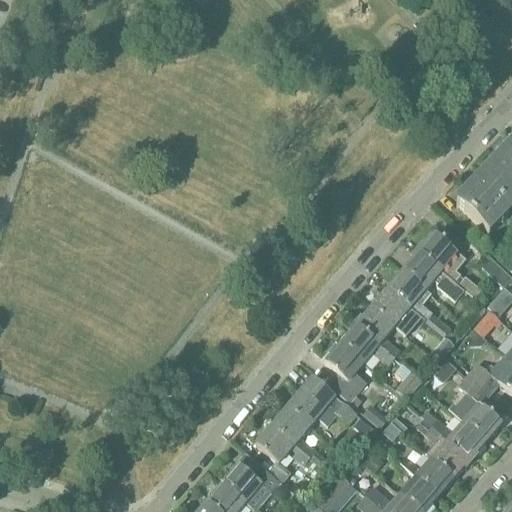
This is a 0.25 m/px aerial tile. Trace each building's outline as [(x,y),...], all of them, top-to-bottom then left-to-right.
[(31,50),(15,44),(10,59),(26,64),(31,50)] [(511,173),(511,149),(500,162),(511,173)] [(490,238),(511,214),(511,173),(500,162),(457,207),(490,238)] [(423,247),(416,255),(456,289),(462,282),(452,274),(454,271),(448,267),(456,257),(433,238),(424,248),(423,247)] [(412,263),(402,275),(425,294),(433,285),(437,289),(435,291),(454,307),(464,296),(456,289),(416,255),(411,262),(412,263)] [(511,282),(490,260),(481,269),(503,291),(511,282)] [(402,275),(387,293),(425,325),(435,333),(444,341),(450,334),(421,309),(430,298),(425,294),(402,275)] [(394,331),(401,322),(407,327),(409,324),(419,333),(420,332),(425,325),(387,293),(371,311),(394,331)] [(361,321),(355,329),(394,362),(400,355),(385,342),(394,331),(371,311),(362,322),(361,321)] [(473,334),(482,342),(493,330),(496,332),(501,326),(489,315),(473,334)] [(350,337),(341,348),(363,367),(372,358),(388,370),(394,362),(355,329),(349,335),(350,337)] [(336,376),(326,388),(355,412),(361,405),(355,399),(366,387),(355,378),(363,367),(341,348),(325,367),(336,376)] [(438,351),(430,360),(438,367),(439,367),(446,358),(438,351)] [(476,368),(468,377),(485,392),(493,382),(476,368)] [(511,370),(498,387),(511,399),(511,370)] [(406,404),(421,386),(410,377),(395,395),(406,404)] [(485,392),(468,377),(457,390),(474,405),(485,392)] [(303,393),(287,412),(310,431),(317,423),(327,431),(337,420),(348,429),(357,419),(339,405),(312,383),(303,393)] [(453,407),(448,413),(464,426),(486,445),(502,427),(479,408),(470,418),(462,411),(460,414),(453,407)] [(271,430),(311,463),(310,464),(320,473),(327,464),(300,442),(310,431),(287,412),(271,430)] [(420,420),(424,423),(448,444),(470,464),(486,445),(464,426),(453,437),(426,414),(420,420)] [(378,415),(370,425),(380,433),(389,423),(378,415)] [(426,457),(432,462),(455,482),(470,464),(448,444),(424,423),(415,432),(434,448),(426,457)] [(391,446),(399,437),(389,428),(381,438),(391,446)] [(276,465),(267,476),(280,488),(290,476),(280,467),(290,455),(294,458),(292,461),(304,471),(310,464),(311,463),(271,430),(256,449),(276,465)] [(406,460),(401,466),(416,480),(439,500),(455,482),(432,462),(422,474),(406,460)] [(275,494),(280,488),(267,476),(261,472),(254,480),(240,468),(223,488),(245,508),(250,511),(258,511),(270,498),(271,499),(275,494)] [(347,476),(343,481),(352,489),(356,484),(347,476)] [(315,508),(319,511),(329,511),(350,489),(339,480),(315,508)] [(416,480),(400,498),(416,511),(428,511),(439,500),(416,480)] [(223,488),(207,507),(213,511),(241,511),(245,508),(223,488)] [(372,491),(365,499),(379,511),(416,511),(400,498),(392,508),(372,491)] [(287,511),(308,511),(293,498),(286,506),(287,511)] [(379,511),(365,499),(355,511),(357,511),(379,511)]
